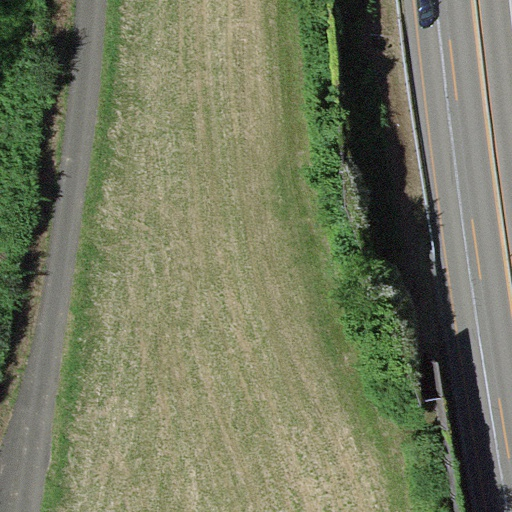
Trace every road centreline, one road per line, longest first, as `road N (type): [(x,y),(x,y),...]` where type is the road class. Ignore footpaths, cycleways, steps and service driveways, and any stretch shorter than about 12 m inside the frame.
road 1 (unclassified): [(104,0),(82,205),(32,511)]
road 2 (motorway): [(483,0),(511,243)]
